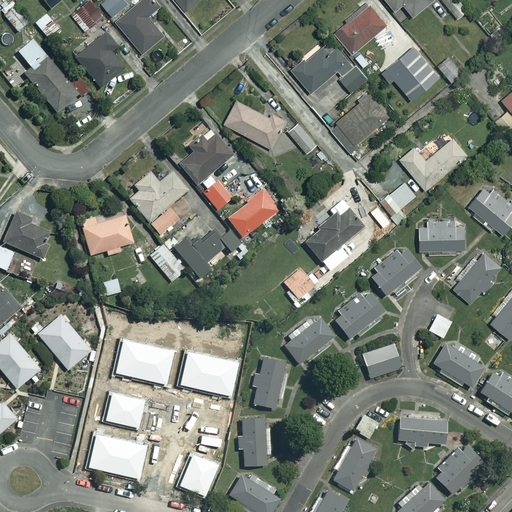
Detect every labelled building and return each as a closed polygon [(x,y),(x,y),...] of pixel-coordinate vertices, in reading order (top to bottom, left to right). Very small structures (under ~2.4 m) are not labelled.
[(103,15),(90,0),(87,0),(71,14),(84,30),(103,15)] [(128,3),(125,0),(104,0),(102,3),(112,15),(128,3)] [(159,5),(154,0),(139,0),(116,20),(142,52),(164,34),(148,14),(159,5)] [(177,0),(184,9),(196,0),(177,0)] [(386,0),(395,9),(402,2),(413,14),(429,0),(386,0)] [(467,8),(460,0),(442,0),(456,17),(467,8)] [(13,3),(1,11),(15,32),(27,24),(13,3)] [(385,23),(367,3),(334,31),(352,52),(385,23)] [(501,27),(488,10),(477,18),(490,36),(501,27)] [(57,28),(45,13),(35,21),(46,36),(57,28)] [(116,45),(106,31),(74,56),(98,87),(123,68),(109,50),(116,45)] [(65,79),(34,37),(18,49),(32,68),(25,73),(53,112),(77,94),(65,79)] [(439,74),(411,44),(381,72),(389,82),(393,78),(412,98),(439,74)] [(342,75),(353,65),(337,45),(327,53),(321,46),(305,59),(304,57),(290,68),(310,92),(337,69),(342,75)] [(376,48),(368,54),(376,63),(383,57),(376,48)] [(355,63),(367,77),(377,69),(363,51),(353,59),(355,63)] [(460,70),(449,56),(438,64),(449,78),(460,70)] [(22,67),(15,59),(7,65),(14,74),(22,67)] [(353,65),(342,75),(339,78),(350,91),(367,77),(355,63),(353,65)] [(77,94),(79,97),(91,88),(77,70),(65,79),(77,94)] [(511,88),(501,97),(511,111),(511,88)] [(387,116),(365,90),(355,99),(358,103),(336,121),(354,144),(387,116)] [(270,116),(236,98),(224,121),(271,147),(285,121),(271,113),(270,116)] [(316,143),(298,122),(288,131),(305,152),(316,143)] [(467,152),(446,128),(419,152),(412,144),(397,156),(425,189),(467,152)] [(232,156),(216,134),(206,141),(202,135),(188,146),(192,151),(177,162),(194,184),(232,156)] [(186,188),(170,170),(157,181),(148,171),(133,185),(137,190),(128,198),(148,221),(186,188)] [(231,196),(217,179),(214,181),(210,176),(201,183),(205,188),(202,191),(216,208),(231,196)] [(403,180),(383,198),(395,211),(415,193),(403,180)] [(476,210),(472,214),(492,231),(495,228),(501,233),(511,220),(511,205),(487,183),(468,204),(476,210)] [(219,209),(242,237),(260,222),(264,227),(271,221),(266,216),(277,207),(260,186),(231,210),(225,203),(219,209)] [(331,209),(324,200),(311,212),(316,218),(308,224),(314,230),(302,240),(327,270),(349,252),(341,243),(363,226),(342,200),(331,209)] [(177,219),(167,208),(149,224),(159,235),(177,219)] [(29,217),(15,210),(1,240),(38,257),(45,243),(40,240),(45,230),(27,222),(29,217)] [(131,242),(124,215),(95,222),(93,216),(80,219),(88,253),(104,249),(106,254),(117,251),(116,246),(131,242)] [(418,247),(427,247),(427,253),(455,252),(454,246),(463,246),(462,222),(418,223),(418,247)] [(220,237),(213,229),(199,239),(192,230),(173,245),(197,276),(208,268),(203,262),(225,246),(229,251),(240,243),(230,230),(220,237)] [(183,270),(162,244),(149,255),(170,280),(183,270)] [(13,252),(0,246),(0,267),(5,270),(13,252)] [(368,274),(384,294),(391,289),(394,292),(423,270),(405,246),(368,274)] [(500,267),(484,251),(451,286),(468,301),(500,267)] [(33,268),(23,265),(20,276),(31,279),(33,268)] [(313,285),(299,268),(282,281),(287,287),(284,290),(297,306),(311,295),(306,290),(313,285)] [(119,291),(115,277),(102,281),(105,294),(119,291)] [(0,318),(17,304),(1,286),(0,287),(0,318)] [(511,287),(492,310),(497,314),(490,321),(509,337),(511,333),(511,287)] [(354,332),(358,336),(382,317),(378,312),(382,309),(368,292),(361,298),(357,294),(336,311),(339,315),(333,320),(347,337),(354,332)] [(450,321),(435,313),(427,330),(442,337),(450,321)] [(89,350),(59,314),(37,333),(66,369),(89,350)] [(305,358),(307,361),(329,343),(327,340),(334,335),(319,316),(282,344),(298,364),(305,358)] [(38,368),(8,332),(0,339),(0,369),(15,387),(38,368)] [(438,367),(437,370),(461,385),(462,382),(471,388),(484,368),(443,342),(431,362),(438,367)] [(399,367),(391,343),(360,353),(368,377),(399,367)] [(283,362),(262,357),(258,374),(253,373),(251,386),(255,386),(251,402),(273,407),(283,362)] [(484,396),(482,399),(506,414),(508,411),(511,413),(511,376),(499,368),(495,375),(490,372),(478,392),(484,396)] [(0,430),(14,419),(0,403),(0,430)] [(404,440),(403,444),(413,448),(413,445),(426,446),(426,441),(442,443),(445,420),(434,419),(435,413),(419,412),(418,418),(398,416),(395,439),(404,440)] [(265,463),(262,414),(239,415),(240,434),(236,434),(237,449),(241,448),(242,465),(265,463)] [(377,423),(363,414),(353,429),(367,438),(377,423)] [(93,453),(95,445),(113,449),(112,452),(118,453),(113,472),(122,474),(128,453),(146,458),(142,477),(156,480),(160,461),(167,463),(167,466),(180,469),(175,487),(185,490),(190,468),(201,471),(207,447),(99,421),(97,430),(85,427),(80,450),(93,453)] [(206,424),(204,435),(213,437),(216,426),(206,424)] [(330,478),(351,490),(355,483),(362,487),(382,452),(355,436),(330,478)] [(481,460),(461,441),(430,473),(450,492),(481,460)] [(235,500),(234,502),(249,511),(269,511),(278,498),(267,491),(270,486),(254,476),(253,479),(240,472),(226,495),(235,500)] [(396,503),(399,507),(393,511),(428,511),(443,500),(428,482),(419,489),(416,485),(396,503)] [(344,499),(325,489),(313,511),(344,511),(347,507),(342,504),(344,499)]
